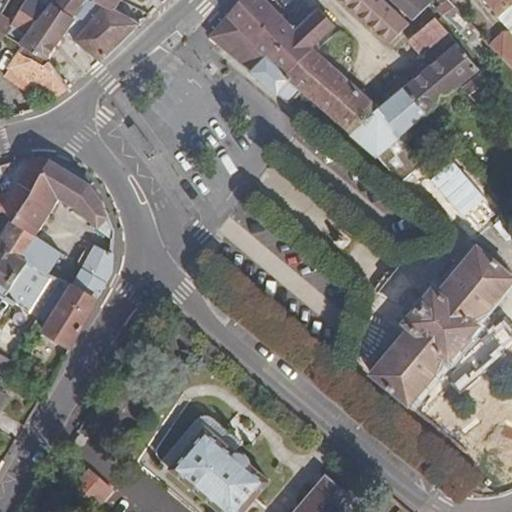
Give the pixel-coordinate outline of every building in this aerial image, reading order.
[(113,11),(91,0),(25,0),(13,22),(6,34),(26,47),(48,60),(65,35),(101,63),(113,52),(141,26),(113,11)] [(91,0),(113,11),(119,0),(91,0)] [(286,76),(315,48),(333,29),(316,10),(295,29),(263,0),(241,0),(226,17),(286,76)] [(408,25),(381,0),(338,0),(388,45),(408,25)] [(388,0),(412,21),(431,2),(428,0),(388,0)] [(446,0),(437,7),(444,15),(453,8),(446,0)] [(511,0),(484,0),(510,31),(503,31),(489,44),(511,67),(511,0)] [(0,30),(6,34),(13,22),(2,15),(0,18),(0,30)] [(286,76),(226,17),(208,38),(277,97),(291,84),(286,76)] [(448,33),(435,18),(408,41),(421,55),(427,51),(448,33)] [(458,45),(448,33),(427,51),(436,61),(458,45)] [(388,102),(380,108),(379,109),(400,137),(478,71),(480,70),(458,45),(436,61),(403,89),(398,84),(383,95),(388,102)] [(379,109),(380,108),(315,48),(286,76),(291,84),(301,93),(332,120),(383,163),(400,184),(411,174),(422,165),(421,163),(400,137),(379,109)] [(44,67),(22,54),(6,77),(26,91),(30,86),(52,100),(68,89),(50,65),(44,67)] [(463,89),(477,104),(485,97),(493,89),(480,74),(463,89)] [(291,84),(277,97),(288,106),(301,93),(291,84)] [(510,123),(485,97),(477,104),(502,131),(510,123)] [(422,165),(411,174),(469,240),(504,211),(446,145),(422,165)] [(0,213),(14,222),(51,162),(34,158),(0,213)] [(0,162),(3,175),(17,171),(13,159),(0,162)] [(91,187),(51,162),(14,222),(36,236),(59,200),(79,212),(114,242),(114,232),(102,203),(91,187)] [(0,244),(21,258),(36,236),(14,222),(0,213),(0,212),(0,218),(5,222),(0,228),(0,244)] [(61,280),(71,285),(97,299),(112,272),(113,257),(95,247),(84,267),(36,236),(21,258),(50,275),(61,280)] [(374,370),(411,401),(450,356),(454,358),(484,321),(480,318),(511,278),(511,269),(479,242),(443,287),(437,282),(418,305),(407,319),(413,324),(398,342),(374,370)] [(40,290),(50,275),(21,258),(0,244),(0,295),(14,304),(15,303),(27,311),(40,290)] [(52,296),(61,280),(50,275),(40,290),(52,296)] [(71,285),(61,280),(52,296),(57,300),(42,325),(46,327),(71,285)] [(97,299),(71,285),(46,327),(42,335),(43,335),(68,350),(97,299)] [(29,335),(31,332),(8,319),(0,332),(0,348),(16,357),(29,335)] [(68,350),(43,335),(39,341),(64,357),(68,350)] [(0,373),(4,376),(12,363),(0,355),(0,373)] [(86,416),(80,411),(71,427),(77,431),(86,416)] [(502,484),(511,474),(511,414),(473,448),(474,449),(496,476),(502,484)] [(161,463),(172,471),(206,430),(233,453),(242,443),(212,417),(198,417),(161,463)] [(220,511),(245,511),(269,483),(206,431),(172,471),(220,511)] [(67,451),(70,447),(64,442),(61,446),(67,451)] [(54,471),(69,483),(78,470),(63,458),(54,471)] [(76,488),(99,508),(114,491),(89,472),(76,488)] [(341,511),(343,510),(315,483),(297,501),(283,488),(259,511),(341,511)]
